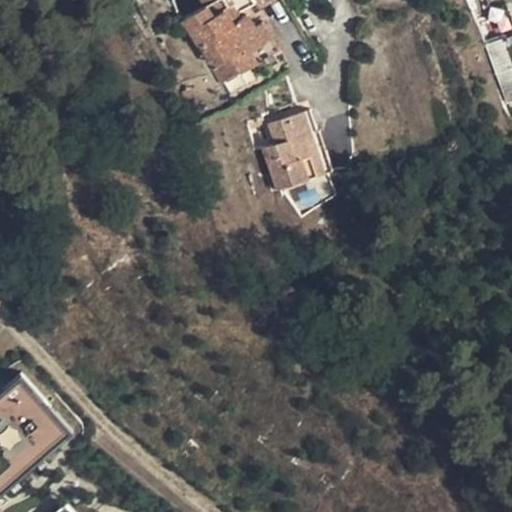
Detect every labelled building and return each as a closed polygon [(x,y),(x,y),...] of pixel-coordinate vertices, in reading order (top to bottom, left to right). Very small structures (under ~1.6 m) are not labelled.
[(213,0),(220,9),(228,4),(235,13),(252,1),(250,0),(213,0)] [(487,11),(482,0),(467,0),(480,28),(508,101),(511,100),(511,46),(507,36),(511,33),(511,18),(505,3),(487,11)] [(244,49),(246,51),(262,41),(243,15),(230,24),(220,9),(212,16),(205,7),(184,21),(201,45),(209,40),(218,52),(210,58),(227,82),(244,71),(233,56),(244,49)] [(201,45),(210,58),(218,52),(209,40),(201,45)] [(245,52),(246,51),(244,49),(233,56),(244,71),(254,63),(245,52)] [(329,169),(321,148),(312,152),(306,133),(312,131),(304,109),(279,118),(286,139),(277,142),(265,146),(280,187),(329,169)] [(269,122),(277,142),(286,139),(279,118),(269,122)] [(314,131),(312,131),(306,133),(312,152),(321,148),(314,131)] [(0,511),(76,511),(66,500),(53,511),(0,511),(0,493),(73,427),(21,370),(0,388),(0,511)]
